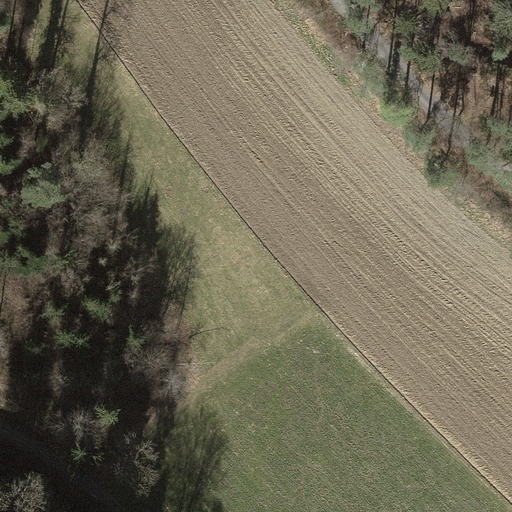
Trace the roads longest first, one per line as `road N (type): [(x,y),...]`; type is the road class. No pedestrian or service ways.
road 1 (track): [(341,0),(420,93),(511,176)]
road 2 (track): [(118,511),(0,427)]
